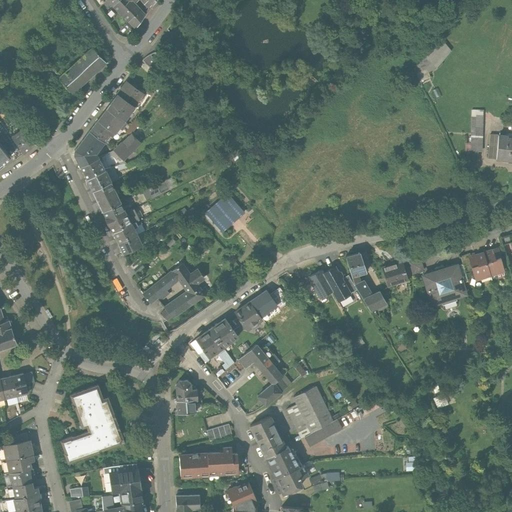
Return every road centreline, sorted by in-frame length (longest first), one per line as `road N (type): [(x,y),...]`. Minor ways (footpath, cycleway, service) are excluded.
road 1 (residential): [(511,198),(443,223),(289,257),(172,341)]
road 2 (residential): [(271,511),(236,416),(172,341)]
road 3 (residential): [(57,144),(128,293),(152,312)]
road 4 (tertiary): [(145,376),(158,400),(166,511)]
